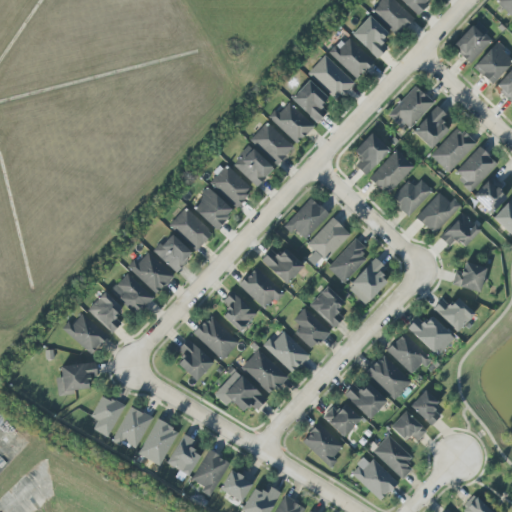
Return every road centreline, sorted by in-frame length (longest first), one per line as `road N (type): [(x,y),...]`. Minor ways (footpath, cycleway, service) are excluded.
road 1 (residential): [(122,368),(467,0)]
road 2 (residential): [(359,511),(122,368)]
road 3 (residential): [(424,270),(258,448)]
road 4 (residential): [(314,164),(424,270)]
road 5 (residential): [(511,141),(419,52)]
